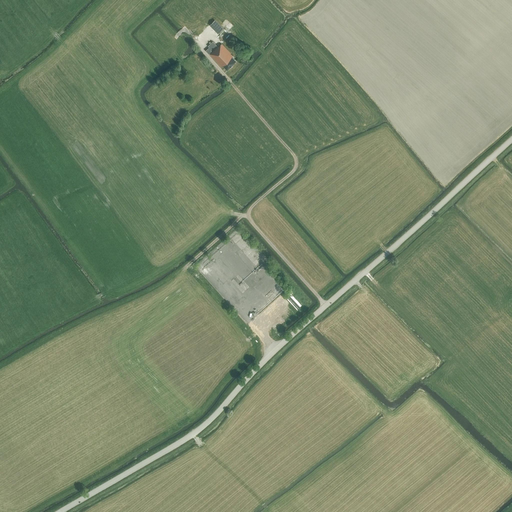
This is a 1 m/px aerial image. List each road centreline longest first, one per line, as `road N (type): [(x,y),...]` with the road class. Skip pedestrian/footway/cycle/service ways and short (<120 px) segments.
road 1 (tertiary): [(60,511),(203,425),(275,350),(511,139)]
road 2 (track): [(511,426),(365,271)]
